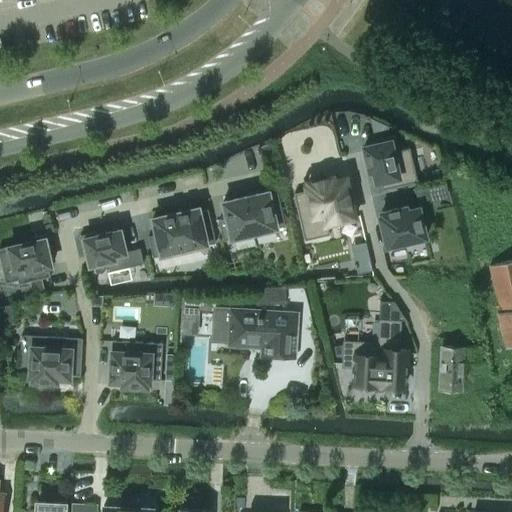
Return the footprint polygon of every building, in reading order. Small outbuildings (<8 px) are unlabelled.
[(376,143),(364,146),(369,171),(373,170),(376,182),(380,181),(382,189),(417,181),(409,147),(397,150),(393,135),(375,140),(376,143)] [(307,190),(294,193),(305,240),(330,234),(327,223),(355,216),(346,177),(334,180),(333,176),(308,181),(308,185),(306,186),(307,190)] [(443,183),(415,189),(418,201),(445,195),(443,183)] [(270,194),(269,190),(223,201),(226,218),(218,219),(223,240),(285,225),(277,193),(270,194)] [(380,215),(387,246),(426,237),(419,206),(407,209),(407,205),(381,211),(382,215),(380,215)] [(200,210),(199,207),(152,217),(156,234),(148,235),(153,256),(215,242),(208,209),(200,210)] [(126,251),(120,229),(96,235),(95,232),(80,235),(84,253),(87,253),(90,265),(105,261),(107,271),(143,263),(140,248),(126,251)] [(52,265),(49,253),(52,252),(48,234),(32,237),(32,240),(0,247),(0,257),(6,282),(18,279),(19,283),(50,276),(48,266),(52,265)] [(511,344),(511,257),(490,263),(496,290),(484,293),(492,325),(500,323),(506,346),(511,344)] [(284,289),(257,290),(257,306),(285,305),(284,289)] [(154,296),(154,307),(177,308),(177,294),(154,296)] [(102,297),(89,297),(91,307),(101,307),(102,297)] [(182,298),(180,334),(198,335),(199,310),(212,311),(212,299),(182,298)] [(391,301),(390,319),(401,319),(401,320),(406,320),(394,301),(391,301)] [(13,305),(0,307),(0,322),(1,328),(17,324),(13,305)] [(215,310),(213,342),(229,343),(228,344),(255,346),(255,342),(262,342),(261,354),(279,355),(279,350),(295,351),(297,312),(231,308),(230,311),(215,310)] [(343,340),(341,367),(355,367),(355,384),(376,385),(383,385),(405,386),(406,349),(400,349),(401,320),(401,319),(390,319),(379,318),(378,341),(343,340)] [(80,375),(82,338),(21,335),(19,372),(29,372),(29,376),(31,376),(31,380),(58,382),(58,378),(70,378),(70,375),(80,375)] [(461,388),(463,361),(479,362),(480,346),(472,346),(472,337),(463,337),(462,345),(441,344),(439,387),(461,388)] [(160,379),(162,343),(112,340),(110,381),(122,381),(122,385),(148,387),(148,383),(150,383),(150,379),(160,379)] [(166,355),(166,369),(174,370),(174,356),(166,355)] [(73,500),(72,511),(99,511),(100,501),(73,500)] [(37,502),(36,511),(65,511),(66,503),(37,502)]
